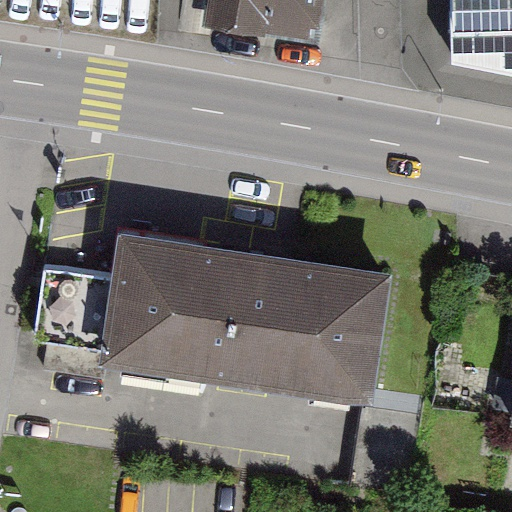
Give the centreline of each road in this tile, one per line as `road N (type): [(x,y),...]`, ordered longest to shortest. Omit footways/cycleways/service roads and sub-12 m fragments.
road 1 (secondary): [(511,168),(33,85)]
road 2 (residential): [(33,85),(0,293)]
